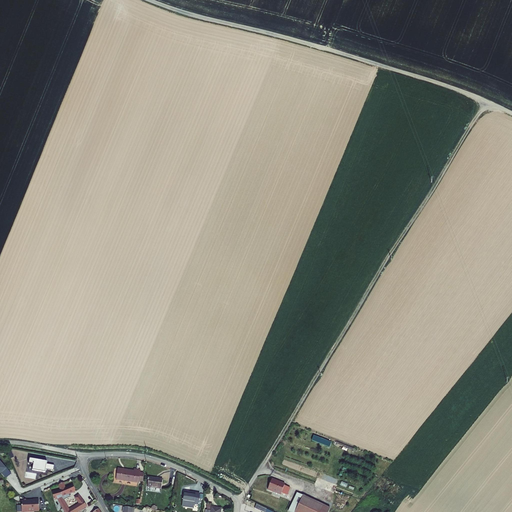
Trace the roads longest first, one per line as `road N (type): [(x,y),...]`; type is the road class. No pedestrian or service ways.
road 1 (track): [(235,498),(486,101)]
road 2 (track): [(149,0),(374,63),(511,113)]
road 3 (residential): [(236,511),(234,496),(132,453),(81,454),(107,511)]
